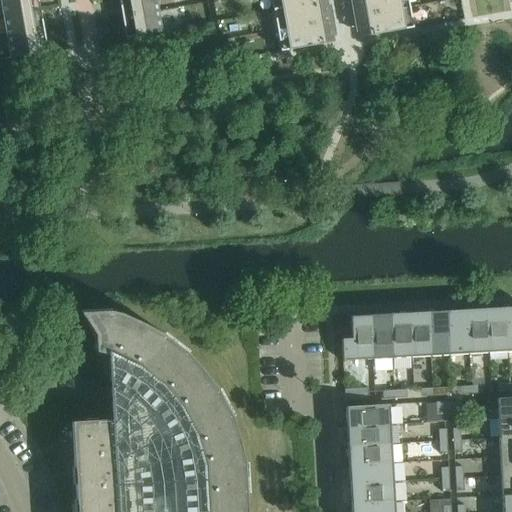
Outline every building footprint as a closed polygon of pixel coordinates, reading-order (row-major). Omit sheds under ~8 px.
[(37,0),(0,0),(0,3),(3,18),(40,12),(37,0)] [(156,0),(118,0),(121,18),(159,12),(156,0)] [(328,0),(270,0),(272,11),(329,1),(328,0)] [(406,0),(348,0),(352,18),(408,8),(406,0)] [(329,1),(272,11),(276,31),(332,22),(329,1)] [(408,8),(352,18),(356,39),(412,29),(408,8)] [(40,12),(3,18),(6,38),(43,32),(40,12)] [(159,12),(121,18),(125,40),(162,33),(159,12)] [(332,22),(276,31),(280,53),(336,43),(332,22)] [(43,32),(6,38),(10,59),(47,53),(43,32)] [(505,309),(485,310),(488,354),(507,353),(505,309)] [(485,310),(466,311),(469,355),(488,354),(485,310)] [(466,311),(447,312),(450,356),(469,355),(466,311)] [(447,312),(428,313),(430,357),(450,356),(447,312)] [(245,511),(244,494),(239,494),(237,465),(243,464),(243,463),(237,441),(230,419),(230,418),(230,417),(225,420),(211,394),(216,391),(215,390),(201,372),(186,355),(185,354),(181,358),(158,340),(161,336),(160,335),(140,325),(119,315),(109,313),(108,313),(108,318),(83,319),(82,320),(93,336),(94,353),(107,356),(109,392),(109,405),(110,421),(71,423),(75,511),(245,511)] [(428,313),(409,314),(411,358),(430,357),(428,313)] [(409,314),(390,315),(392,359),(411,358),(409,314)] [(390,315),(370,316),(373,360),(392,359),(390,315)] [(341,340),(342,363),(343,362),(373,360),(370,316),(350,318),(351,340),(341,340)] [(509,393),(509,385),(497,385),(497,393),(509,393)] [(482,386),(470,387),(471,395),(483,394),(482,386)] [(471,395),(470,387),(458,388),(459,396),(471,395)] [(444,388),(432,389),(433,397),(445,396),(444,388)] [(368,389),(344,390),(344,402),(368,401),(368,389)] [(433,397),(432,389),(420,390),(421,398),(433,397)] [(394,399),(394,391),(382,392),(382,400),(394,399)] [(406,391),(394,391),(394,399),(406,399),(406,391)] [(511,398),(496,400),(497,420),(511,418),(511,398)] [(448,414),(447,402),(435,403),(436,415),(448,414)] [(459,402),(447,402),(448,414),(460,414),(459,402)] [(345,408),(346,428),(390,426),(389,406),(345,408)] [(511,418),(497,420),(498,439),(511,438),(511,418)] [(390,426),(346,428),(347,448),(391,445),(390,426)] [(452,430),(452,442),(460,441),(460,429),(452,430)] [(438,430),(438,442),(446,442),(446,430),(438,430)] [(511,438),(498,439),(500,458),(511,457),(511,438)] [(460,441),(452,442),(453,454),(461,453),(460,441)] [(446,442),(438,442),(439,454),(447,454),(446,442)] [(391,445),(347,448),(348,467),(392,464),(391,445)] [(511,457),(500,458),(501,477),(511,476),(511,457)] [(392,464),(348,467),(349,486),(393,483),(392,464)] [(440,469),(441,481),(449,480),(448,468),(440,469)] [(454,468),(455,480),(463,479),(462,468),(454,468)] [(511,476),(501,477),(502,497),(511,495),(511,476)] [(463,479),(455,480),(455,492),(463,491),(463,479)] [(449,480),(441,481),(441,493),(449,492),(449,480)] [(393,483),(349,486),(350,505),(394,503),(393,483)] [(511,511),(511,495),(502,497),(502,511),(511,511)] [(394,511),(394,503),(350,505),(350,511),(394,511)]
